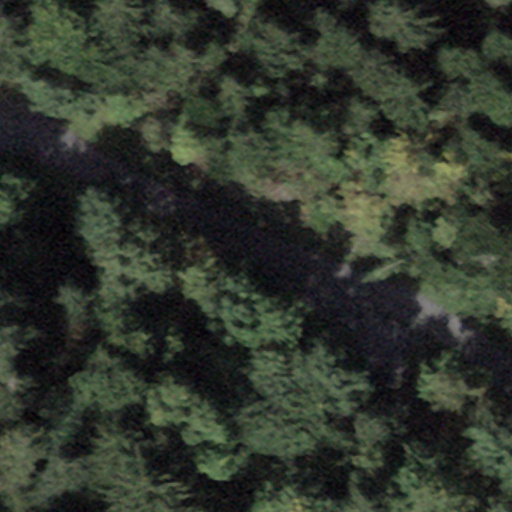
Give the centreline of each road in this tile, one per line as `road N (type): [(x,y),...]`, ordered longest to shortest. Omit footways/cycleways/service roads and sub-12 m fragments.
road 1 (unclassified): [(511,382),(445,335),(258,240),(0,129)]
road 2 (track): [(258,240),(381,358),(457,453),(480,511)]
